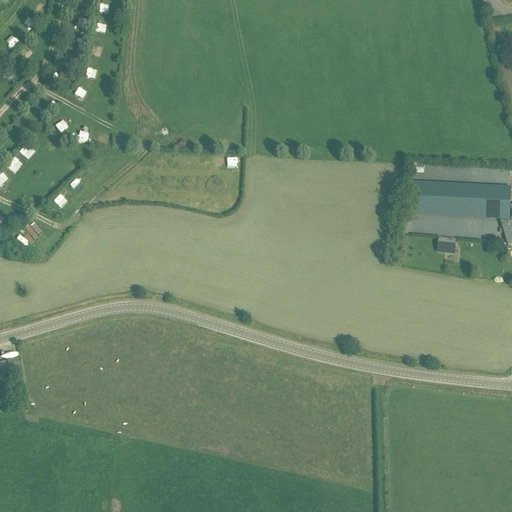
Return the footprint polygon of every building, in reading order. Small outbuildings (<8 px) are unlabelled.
[(102,10),(112,10),(111,2),(101,3),(102,10)] [(32,34),(39,26),(32,19),(25,26),(32,34)] [(19,37),(11,45),(17,50),(24,43),(19,37)] [(101,65),(101,56),(91,56),(91,65),(101,65)] [(0,80),(0,90),(3,93),(8,87),(0,80)] [(80,83),(83,92),(91,90),(88,80),(80,83)] [(59,126),(66,117),(60,112),(53,121),(59,126)] [(14,192),(28,177),(17,167),(3,182),(14,192)] [(410,218),(466,220),(468,187),(412,184),(410,218)] [(511,189),(468,187),(466,220),(509,222),(511,189)] [(7,215),(3,217),(9,227),(13,225),(7,215)] [(439,228),(454,230),(455,222),(440,220),(439,228)] [(439,241),(437,253),(446,254),(447,242),(439,241)] [(1,363),(2,374),(9,374),(9,375),(20,374),(19,360),(8,361),(8,362),(1,363)]
